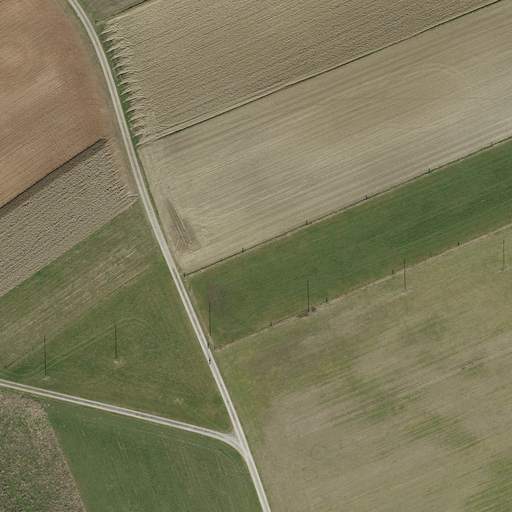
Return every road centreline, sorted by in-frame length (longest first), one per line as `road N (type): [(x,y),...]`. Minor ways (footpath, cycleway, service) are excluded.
road 1 (track): [(266,511),(74,0)]
road 2 (track): [(242,442),(0,381)]
